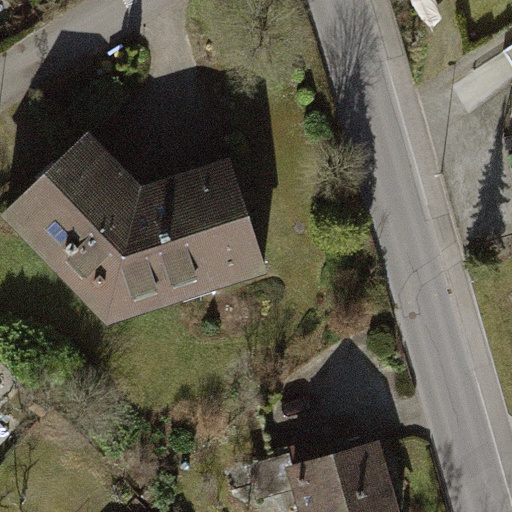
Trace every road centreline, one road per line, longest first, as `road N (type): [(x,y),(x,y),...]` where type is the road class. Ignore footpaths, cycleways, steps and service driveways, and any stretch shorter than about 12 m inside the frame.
road 1 (tertiary): [(340,0),(485,511)]
road 2 (residential): [(0,86),(143,0)]
